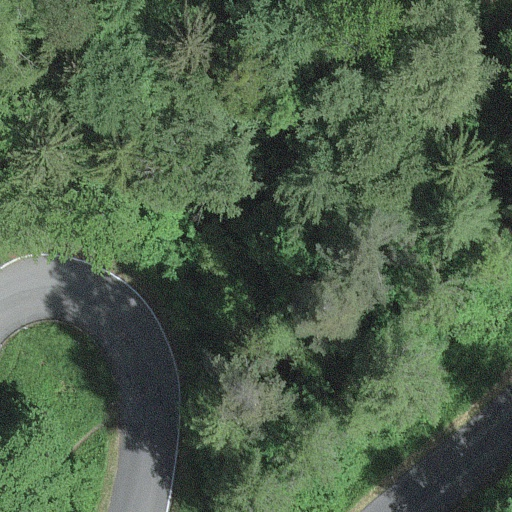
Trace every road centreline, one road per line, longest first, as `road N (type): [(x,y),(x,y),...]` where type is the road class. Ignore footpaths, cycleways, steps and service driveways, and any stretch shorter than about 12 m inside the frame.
road 1 (tertiary): [(136,511),(151,414),(140,348),(126,325),(104,302),(54,288),(0,314)]
road 2 (tertiary): [(511,422),(405,511)]
